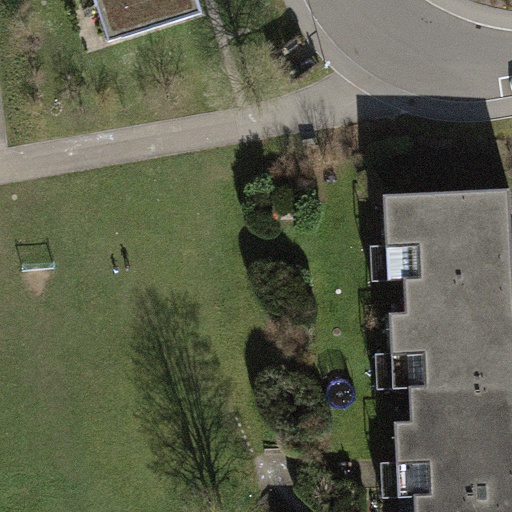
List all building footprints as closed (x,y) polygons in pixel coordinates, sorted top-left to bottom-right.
[(95,0),(109,42),(202,13),(197,0),(95,0)] [(408,355),(410,390),(511,383),(511,218),(511,190),(384,195),(387,246),(387,248),(402,247),(404,280),(405,313),(390,313),(392,354),(392,356),(408,355)] [(387,248),(387,246),(371,246),(373,281),(404,280),(402,247),(387,248)] [(392,356),(392,354),(376,355),(378,389),(410,390),(408,355),(392,356)] [(511,511),(511,383),(410,390),(412,421),(394,422),(397,462),(397,464),(413,463),(415,511),(511,511)] [(397,464),(397,462),(381,463),(383,499),(399,498),(399,511),(415,511),(413,463),(397,464)]
